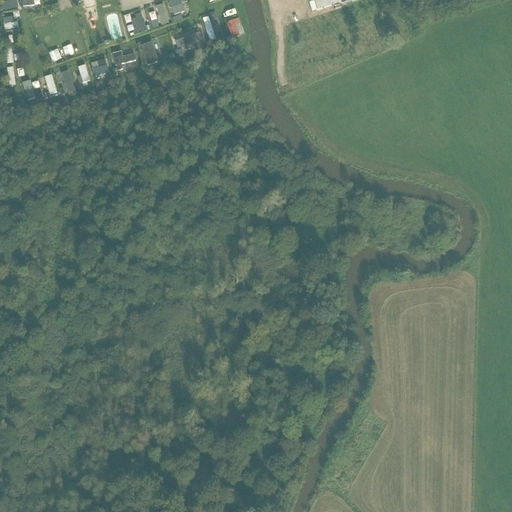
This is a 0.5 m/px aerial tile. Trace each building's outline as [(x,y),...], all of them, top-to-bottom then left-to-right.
[(1,0),(3,11),(18,9),(17,0),(1,0)] [(174,0),(170,2),(174,16),(187,12),(182,0),(174,0)] [(307,0),(309,4),(313,2),(316,11),(340,3),(339,0),(307,0)] [(162,26),(171,23),(165,4),(156,7),(162,26)] [(143,11),(125,15),(131,37),(148,32),(143,11)] [(209,15),(203,17),(211,42),(217,40),(209,15)] [(19,28),(19,22),(14,22),(14,17),(4,18),(4,29),(19,28)] [(239,18),(227,24),(234,40),(247,34),(239,18)] [(9,34),(11,42),(20,40),(18,31),(9,34)] [(179,49),(204,44),(201,32),(177,38),(179,49)] [(141,45),(148,67),(165,62),(158,40),(141,45)] [(15,63),(12,48),(6,49),(9,64),(15,63)] [(139,69),(137,54),(125,56),(124,52),(113,53),(116,72),(139,69)] [(95,81),(109,79),(106,60),(92,63),(95,81)] [(64,95),(76,90),(68,70),(56,75),(64,95)] [(50,96),(58,94),(53,75),(45,77),(50,96)] [(31,81),(23,83),(27,101),(36,99),(31,81)]
